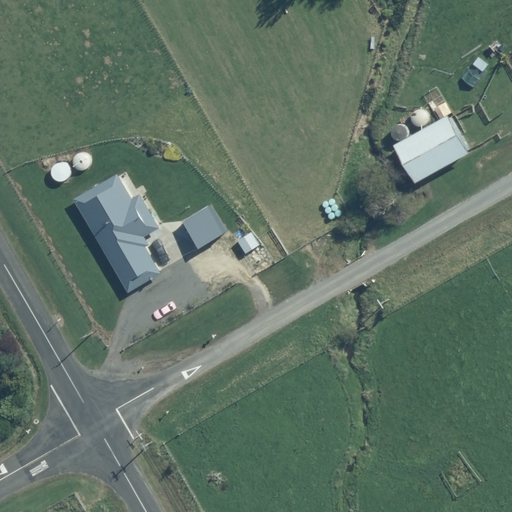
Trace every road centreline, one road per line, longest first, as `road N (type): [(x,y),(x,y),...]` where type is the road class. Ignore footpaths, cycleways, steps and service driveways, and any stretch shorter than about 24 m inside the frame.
road 1 (residential): [(97,422),(511,182)]
road 2 (residential): [(0,254),(97,422)]
